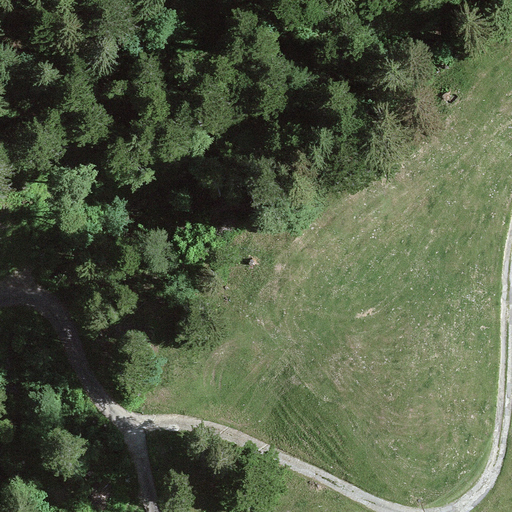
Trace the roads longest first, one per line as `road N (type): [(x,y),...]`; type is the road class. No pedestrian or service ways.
road 1 (track): [(130,425),(202,425),(404,511)]
road 2 (track): [(440,511),(469,500),(498,452),(511,258)]
road 3 (track): [(0,302),(21,295),(48,302),(97,394),(130,425)]
